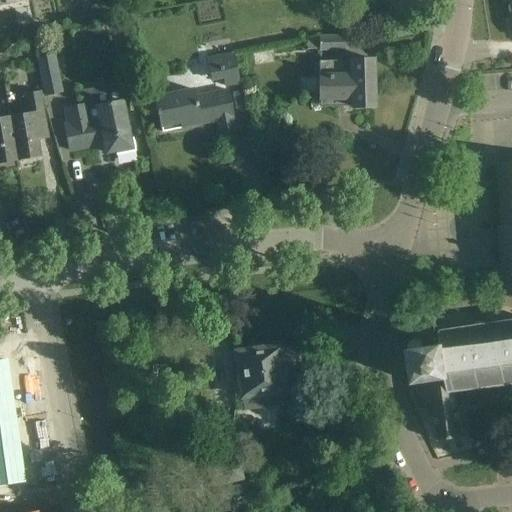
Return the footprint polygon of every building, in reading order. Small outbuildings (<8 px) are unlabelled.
[(384,0),(389,17),(415,10),(411,0),(384,0)] [(393,40),(413,35),(411,25),(391,29),(393,40)] [(321,51),(321,53),(346,52),(345,37),(321,38),(321,40),(308,41),(308,51),(321,51)] [(224,88),(240,85),(233,52),(206,58),(211,82),(223,79),(224,88)] [(55,55),(37,58),(44,96),(62,93),(55,55)] [(352,107),(374,106),(372,59),(318,61),(319,99),(352,98),(352,107)] [(48,131),(44,111),(41,91),(25,94),(28,115),(10,118),(18,159),(40,156),(36,133),(48,131)] [(217,121),(220,134),(235,131),(227,92),(193,99),(192,92),(154,100),(156,109),(155,110),(156,114),(158,114),(162,132),(217,121)] [(64,108),(67,124),(64,124),(66,131),(69,151),(97,145),(96,142),(103,140),(105,153),(115,151),(116,155),(135,151),(132,137),(130,138),(122,100),(111,102),(111,100),(107,101),(107,103),(96,105),(97,107),(88,109),(87,104),(64,108)] [(0,162),(18,159),(10,118),(0,119),(0,162)] [(511,161),(499,163),(504,226),(501,226),(504,269),(511,268),(511,161)] [(511,320),(439,331),(441,344),(444,344),(449,379),(425,382),(426,395),(454,391),(511,383),(511,320)] [(415,383),(425,382),(449,379),(444,344),(441,344),(425,347),(424,343),(424,342),(423,341),(423,340),(422,339),(421,339),(419,338),(418,338),(417,338),(415,339),(414,339),(413,340),(413,341),(412,342),(412,343),(412,344),(412,345),(412,348),(410,349),(415,383)] [(279,346),(235,352),(241,397),(285,391),(282,368),(302,366),(300,346),(280,349),(279,346)] [(0,484),(23,481),(7,372),(0,373),(0,484)] [(454,391),(426,395),(429,414),(435,413),(439,441),(463,437),(459,408),(457,409),(454,391)] [(233,433),(199,440),(210,488),(244,480),(233,433)] [(216,490),(219,502),(242,496),(239,485),(216,490)]
